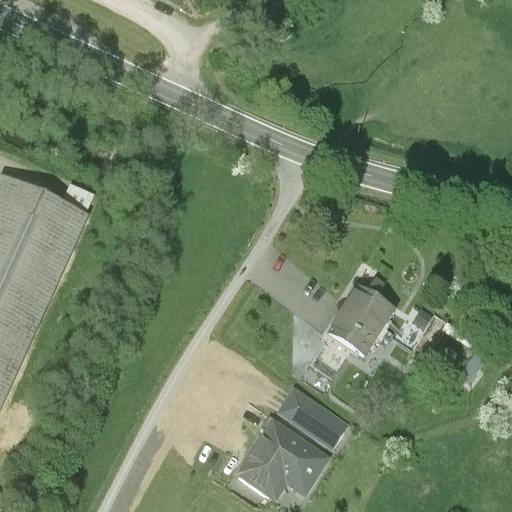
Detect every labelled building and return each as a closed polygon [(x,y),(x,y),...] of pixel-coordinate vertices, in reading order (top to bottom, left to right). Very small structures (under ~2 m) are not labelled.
[(0,406),(83,224),(0,187),(0,406)] [(393,315),(356,292),(328,339),(365,362),(393,315)] [(304,367),(329,384),(341,366),(316,350),(304,367)] [(294,395),(278,419),(331,452),(346,428),(294,395)] [(271,427),(236,484),(274,507),(285,489),(305,501),(329,462),(271,427)]
